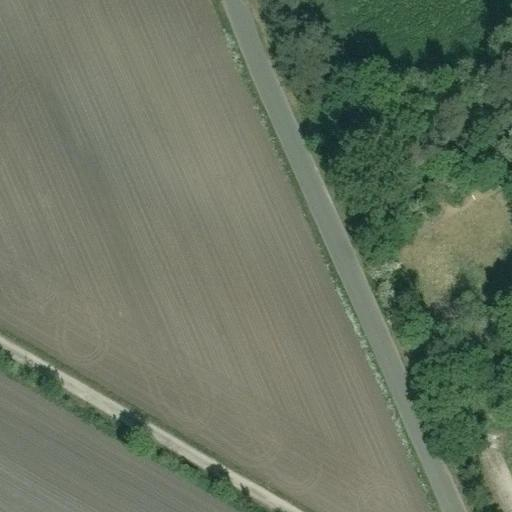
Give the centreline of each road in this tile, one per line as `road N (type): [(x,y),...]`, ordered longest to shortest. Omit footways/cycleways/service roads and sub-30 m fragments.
road 1 (unclassified): [(457,511),(237,0)]
road 2 (residential): [(0,346),(286,511)]
